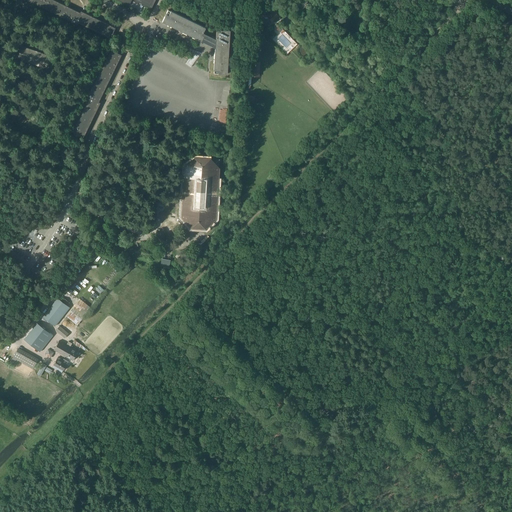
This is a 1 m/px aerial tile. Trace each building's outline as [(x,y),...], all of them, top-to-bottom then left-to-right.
[(110,38),(116,28),(115,28),(81,11),(80,13),(54,0),(28,0),(77,24),(78,22),(110,38)] [(118,0),(129,5),(131,0),(134,0),(152,8),(155,0),(118,0)] [(206,27),(171,10),(169,15),(166,14),(165,16),(162,22),(202,41),(204,36),(216,41),(214,70),(219,70),(219,73),(221,73),(227,74),(230,30),(217,29),(216,39),(203,33),(206,27)] [(270,14),(269,13),(261,12),(261,16),(268,17),(273,21),(275,23),(280,17),(274,10),(270,14)] [(22,46),(17,58),(48,69),(52,56),(22,46)] [(73,132),(84,137),(100,102),(99,102),(122,55),(111,50),(87,99),(89,99),(73,132)] [(252,61),(251,75),(259,76),(260,62),(252,61)] [(191,227),(196,227),(201,227),(205,228),(216,219),(219,168),(219,159),(211,159),(210,158),(200,157),(195,157),(194,158),(186,157),(185,166),(182,216),(191,227)] [(43,317),(55,326),(70,307),(58,298),(43,317)] [(40,351),(53,335),(37,323),(24,339),(40,351)] [(69,333),(59,326),(56,330),(65,338),(69,333)] [(59,340),(54,350),(73,360),(78,351),(70,347),(72,343),(69,341),(66,345),(59,340)] [(83,346),(74,340),(73,342),(80,347),(82,348),(83,346)] [(23,357),(21,361),(33,368),(38,360),(23,351),(20,355),(23,357)] [(58,357),(57,358),(54,364),(64,370),(66,365),(64,363),(65,361),(58,357)]
